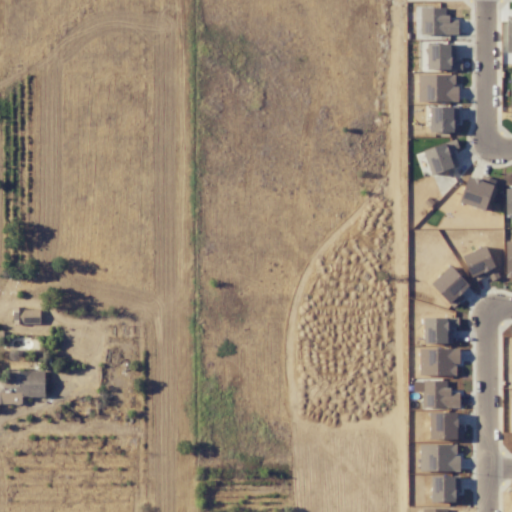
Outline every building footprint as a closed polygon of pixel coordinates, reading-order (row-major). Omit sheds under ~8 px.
[(423,150),(431,174),(452,167),(445,144),(423,150)] [(12,308),(12,322),(18,322),(18,317),(26,317),(26,308),(12,308)] [(458,407),(458,392),(446,392),(446,382),(422,381),(422,406),(458,407)] [(457,439),(456,411),(430,412),(430,440),(457,439)] [(457,471),(456,445),(438,445),(439,471),(457,471)] [(454,477),(434,477),(433,501),(453,502),(454,477)]
